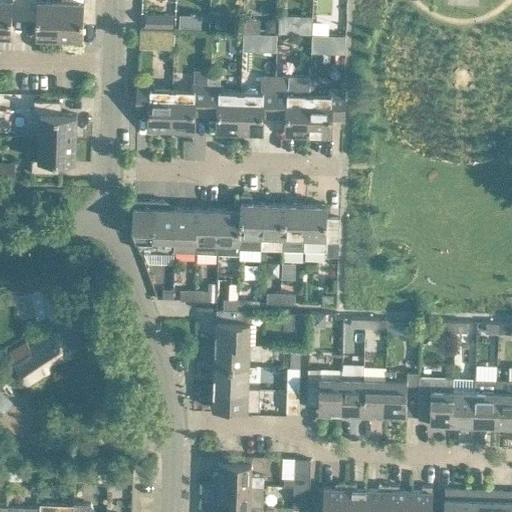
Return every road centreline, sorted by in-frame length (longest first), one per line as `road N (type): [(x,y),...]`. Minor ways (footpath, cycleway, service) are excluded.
road 1 (residential): [(511,462),(343,459),(296,428),(174,421)]
road 2 (residential): [(347,166),(108,158)]
road 3 (residential): [(174,421),(110,216)]
